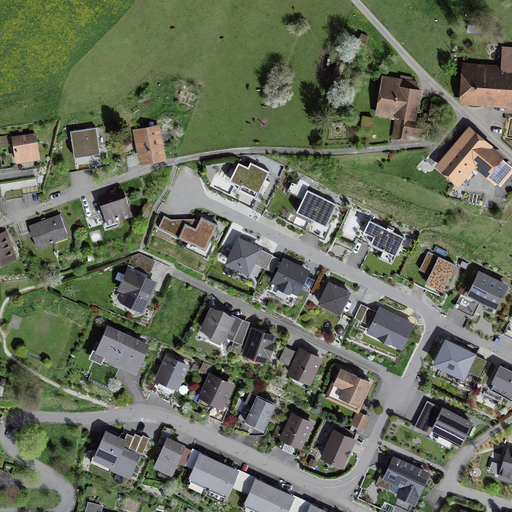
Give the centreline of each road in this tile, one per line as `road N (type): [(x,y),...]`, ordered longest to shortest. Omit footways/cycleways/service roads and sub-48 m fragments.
road 1 (residential): [(64,511),(65,485),(9,443),(19,419),(158,414),(333,486),(359,471),(403,385)]
road 2 (residential): [(0,222),(175,161),(429,143),(470,117)]
road 3 (residential): [(434,322),(418,305),(183,193)]
road 4 (residential): [(403,385),(175,273)]
road 5 (unclassified): [(355,0),(470,117)]
